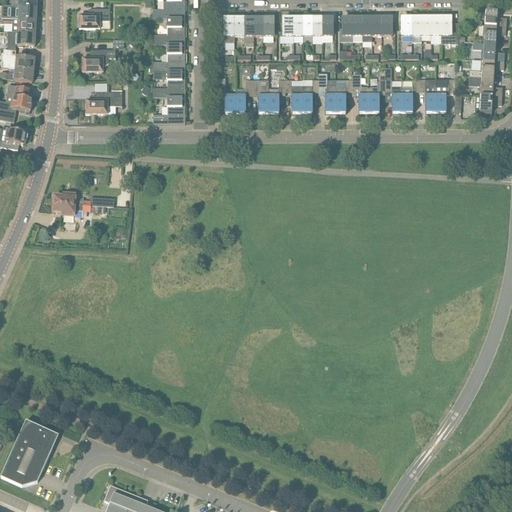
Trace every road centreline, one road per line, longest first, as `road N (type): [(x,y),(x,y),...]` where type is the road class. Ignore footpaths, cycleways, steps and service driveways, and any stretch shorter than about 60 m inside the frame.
road 1 (residential): [(203,138),(471,140),(511,128)]
road 2 (residential): [(511,1),(203,0)]
road 3 (unclassified): [(65,511),(99,454),(252,511)]
road 4 (residential): [(48,138),(203,138)]
road 5 (tertiary): [(0,269),(48,138)]
road 6 (tertiary): [(48,138),(57,0)]
road 7 (residential): [(203,138),(202,0)]
